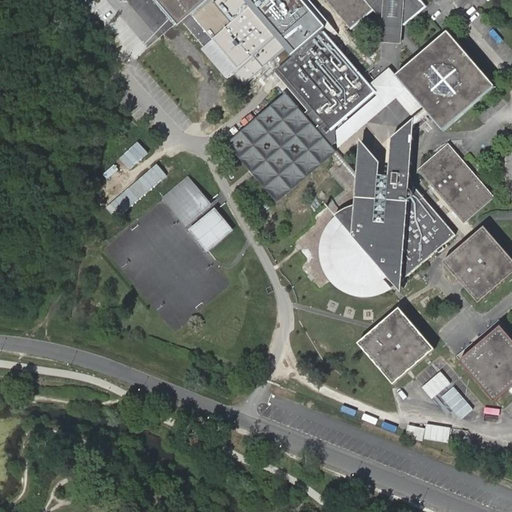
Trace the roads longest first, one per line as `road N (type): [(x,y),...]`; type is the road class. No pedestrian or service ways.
road 1 (unclassified): [(0,342),(102,364),(469,511)]
road 2 (unknown): [(0,397),(139,418),(233,465),(291,511)]
road 3 (unknown): [(101,472),(103,457),(81,439),(36,436),(27,493),(0,511)]
road 4 (unknown): [(41,511),(55,485),(101,472),(144,511)]
